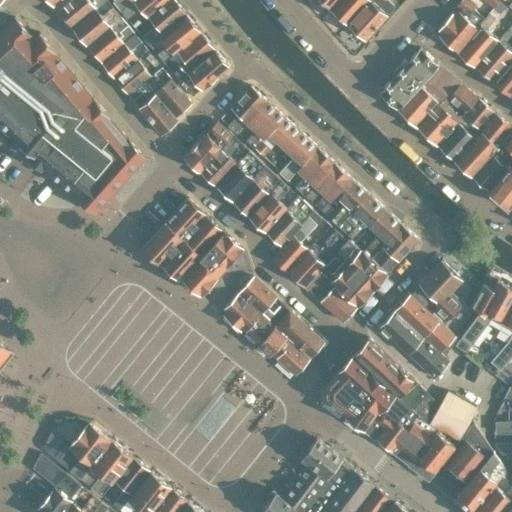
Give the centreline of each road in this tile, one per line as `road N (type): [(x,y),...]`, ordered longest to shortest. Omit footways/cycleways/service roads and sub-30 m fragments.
road 1 (residential): [(245,58),(431,227),(434,236),(340,333)]
road 2 (residential): [(164,153),(247,228),(261,264),(340,333)]
road 3 (residential): [(289,392),(95,238)]
road 4 (residential): [(352,78),(471,194),(511,223)]
road 5 (residential): [(32,0),(164,153)]
road 6 (residential): [(450,511),(306,403)]
road 7 (residential): [(230,511),(222,505),(306,403)]
road 8 (residential): [(95,238),(63,270),(0,220)]
road 9 (residential): [(164,153),(245,58)]
